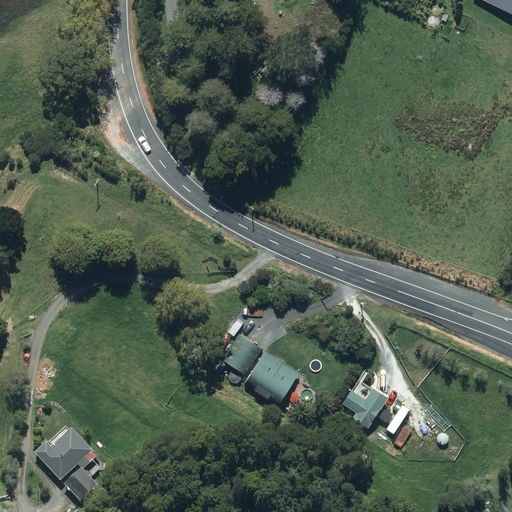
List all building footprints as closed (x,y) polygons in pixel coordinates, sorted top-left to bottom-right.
[(511,0),(483,0),(511,14),(511,0)] [(240,335),(224,360),(244,374),(260,349),(240,335)] [(299,373),(266,351),(244,382),(277,405),(299,373)] [(218,360),(213,368),(219,373),(225,365),(218,360)] [(344,404),(356,412),(354,416),(370,428),(390,400),(374,388),(366,399),(354,390),(344,404)] [(406,428),(394,443),(401,448),(412,432),(406,428)] [(45,444),(34,454),(59,482),(78,465),(83,471),(95,459),(90,454),(91,453),(70,430),(50,449),(45,444)] [(435,442),(436,444),(437,445),(438,446),(440,447),(441,447),(442,447),(444,447),(445,447),(447,447),(448,446),(449,445),(450,444),(451,443),(452,441),(452,440),(452,439),(452,437),(451,436),(451,434),(450,433),(449,432),(447,431),(446,431),(445,430),(443,430),(442,431),(440,431),(439,432),(438,433),(437,434),(436,435),(435,436),(435,438),(435,439),(435,441),(435,442)] [(80,469),(63,485),(80,503),(97,487),(80,469)]
